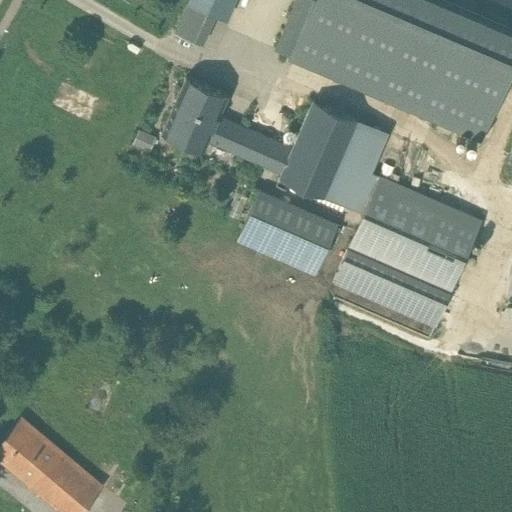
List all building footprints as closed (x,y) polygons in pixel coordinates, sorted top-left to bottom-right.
[(190,0),(189,1),(226,17),(233,0),(190,0)] [(511,61),(511,26),(450,0),(314,0),(289,59),(479,140),(511,61)] [(228,94),(186,76),(162,131),(204,150),(208,140),(235,152),(246,126),(219,114),(228,94)] [(380,130),(312,101),(292,147),(281,172),(280,175),(348,205),(380,130)] [(292,147),(246,126),(235,152),(281,172),(292,147)] [(139,130),(136,143),(152,147),(155,134),(139,130)] [(482,219),(379,174),(334,277),(437,322),(482,219)] [(337,222),(260,188),(239,236),(316,269),(337,222)] [(76,511),(101,484),(21,417),(0,440),(0,456),(64,511),(76,511)]
